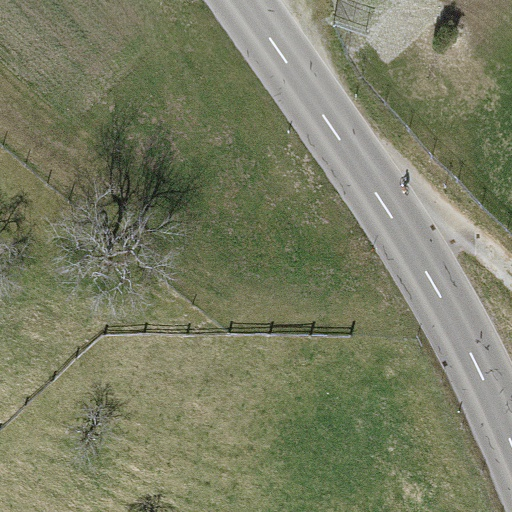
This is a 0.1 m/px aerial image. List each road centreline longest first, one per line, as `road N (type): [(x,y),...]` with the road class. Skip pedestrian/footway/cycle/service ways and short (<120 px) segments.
road 1 (tertiary): [(241,0),(383,203),(456,324),(511,445)]
road 2 (track): [(383,203),(465,233),(511,278)]
